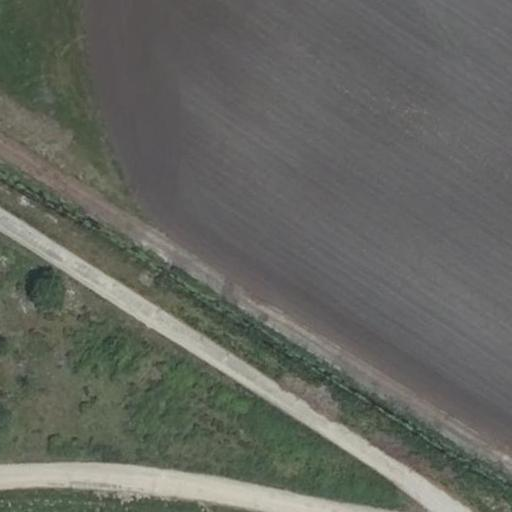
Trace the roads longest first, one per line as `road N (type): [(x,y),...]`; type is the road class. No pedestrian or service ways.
road 1 (track): [(457,511),(0,217)]
road 2 (track): [(369,511),(166,474),(0,471)]
